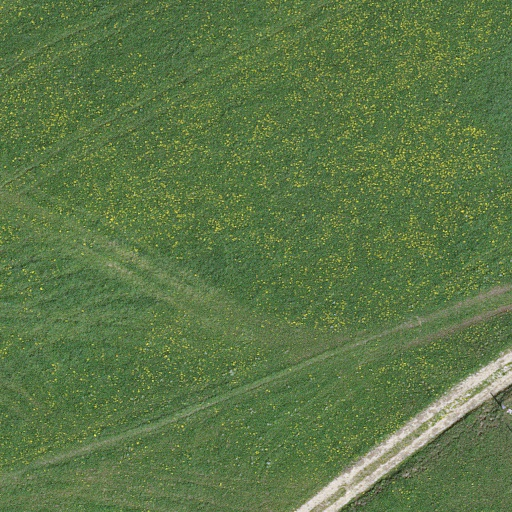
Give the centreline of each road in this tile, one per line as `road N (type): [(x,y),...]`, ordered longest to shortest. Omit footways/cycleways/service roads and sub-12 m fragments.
road 1 (track): [(0,492),(266,380),(511,294)]
road 2 (track): [(511,364),(315,511)]
